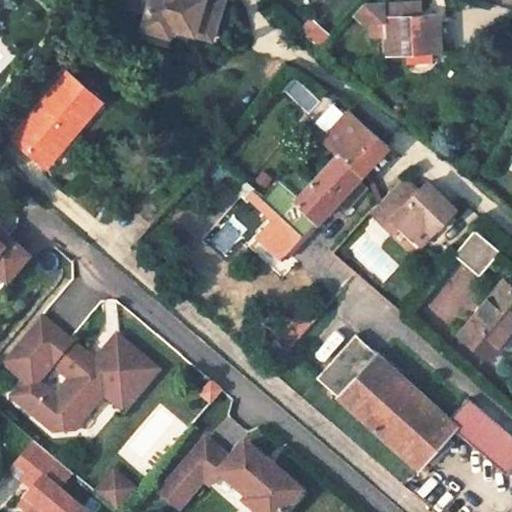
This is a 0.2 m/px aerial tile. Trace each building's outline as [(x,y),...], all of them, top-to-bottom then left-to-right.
[(144,29),(169,37),(172,28),(195,36),(199,25),(215,30),(224,0),(132,0),(130,7),(148,13),(144,29)] [(397,0),(361,0),(353,10),(360,16),(367,15),(368,30),(383,29),(382,9),(398,9),(397,0)] [(398,9),(382,9),(384,47),(438,44),(436,7),(398,9)] [(215,30),(199,25),(195,36),(211,41),(215,30)] [(314,34),(321,40),(327,32),(320,27),(314,34)] [(69,77),(15,140),(48,168),(76,136),(72,131),(99,101),(69,77)] [(338,148),(362,168),(387,140),(347,106),(322,135),(338,148)] [(283,258),(293,246),(336,197),(346,205),(365,183),(355,176),(362,168),(338,148),(312,179),(291,161),(261,197),(258,200),(275,214),(272,218),(263,228),(275,240),(270,246),(283,258)] [(426,240),(451,213),(421,185),(412,195),(396,181),(364,217),(386,237),(391,231),(407,245),(418,233),(426,240)] [(261,197),(253,191),(248,197),(272,218),(275,214),(258,200),(261,197)] [(454,253),(480,274),(502,249),(476,227),(454,253)] [(415,252),(426,240),(418,233),(407,245),(415,252)] [(0,273),(8,281),(30,255),(5,234),(3,237),(0,237),(0,273)] [(511,283),(511,284),(506,280),(460,333),(492,358),(511,334),(511,283)] [(41,318),(2,364),(28,385),(18,397),(34,409),(30,413),(56,435),(75,433),(106,397),(125,413),(159,372),(118,337),(96,363),(91,369),(80,360),(85,354),(41,318)] [(318,377),(419,468),(454,429),(508,474),(511,469),(511,436),(468,398),(450,419),(356,334),(318,377)] [(91,369),(96,363),(85,354),(80,360),(91,369)] [(30,413),(34,409),(18,397),(16,395),(13,399),(30,413)] [(66,463),(35,438),(16,461),(40,481),(21,503),(31,511),(41,511),(44,509),(47,511),(88,511),(59,487),(51,480),(66,463)] [(269,469),(261,462),(263,459),(246,443),(231,460),(207,438),(172,478),(191,494),(204,480),(209,485),(219,474),(247,499),(243,503),(253,511),(284,511),(302,493),(274,468),(269,469)] [(73,469),(66,463),(51,480),(59,487),(73,469)] [(138,487),(116,468),(98,490),(120,508),(138,487)] [(178,509),(191,494),(172,478),(159,493),(178,509)]
